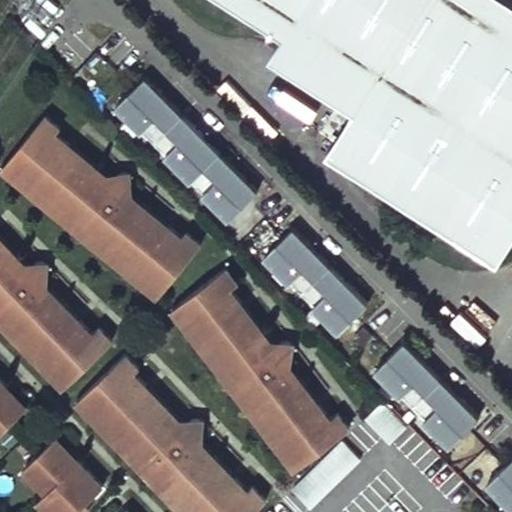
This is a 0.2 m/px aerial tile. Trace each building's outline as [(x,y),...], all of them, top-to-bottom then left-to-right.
[(511,239),(511,1),(509,0),(227,0),(288,38),(369,91),(337,141),(330,153),(498,261),(511,239)] [(369,91),(288,38),(278,53),(344,96),(322,132),(337,141),(369,91)] [(258,191),(144,74),(112,105),(226,221),(258,191)] [(165,295),(201,252),(185,239),(180,246),(166,235),(160,242),(60,160),(66,152),(52,141),(58,134),(43,122),(7,165),(165,295)] [(166,235),(66,152),(60,160),(160,242),(166,235)] [(165,295),(7,165),(1,173),(159,302),(165,295)] [(292,227),(260,259),(297,296),(297,295),(337,334),(368,302),(292,227)] [(80,327),(0,245),(0,258),(74,334),(80,327)] [(0,311),(73,387),(113,348),(99,334),(93,340),(80,327),(74,334),(0,258),(0,311)] [(350,433),(337,418),(330,423),(319,409),(312,415),(232,313),(239,307),(228,293),(236,288),(224,272),(180,306),(306,468),(350,433)] [(298,474),(306,468),(180,306),(172,312),(298,474)] [(319,409),(239,307),(232,313),(312,415),(319,409)] [(0,326),(66,394),(73,387),(0,311),(0,326)] [(373,369),(447,448),(479,418),(404,339),(373,369)] [(258,511),(266,504),(253,490),(246,497),(234,484),(227,490),(137,398),(144,392),(132,379),(138,373),(124,359),(84,398),(195,511),(258,511)] [(0,440),(25,416),(1,393),(5,390),(0,384),(0,440)] [(1,393),(25,416),(28,413),(5,390),(1,393)] [(234,484),(144,392),(137,398),(227,490),(234,484)] [(182,511),(195,511),(84,398),(77,405),(182,511)] [(410,429),(387,404),(369,422),(392,446),(410,429)] [(77,470),(80,466),(57,443),(54,446),(77,470)] [(54,446),(27,472),(50,496),(42,504),(49,511),(83,511),(105,491),(80,466),(77,470),(54,446)]
